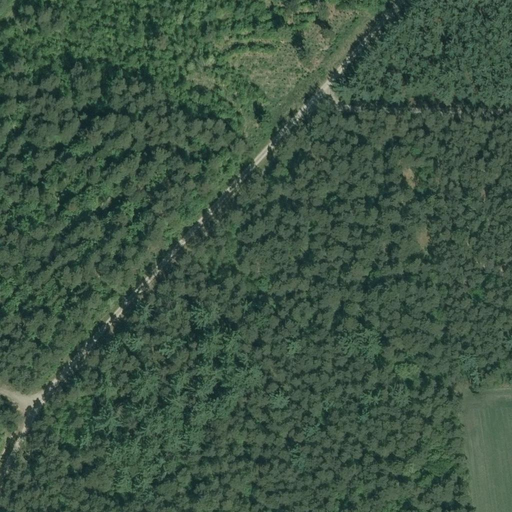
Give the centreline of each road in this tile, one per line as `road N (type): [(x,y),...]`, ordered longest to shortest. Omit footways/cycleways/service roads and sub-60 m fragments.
road 1 (track): [(0,472),(38,406),(108,317),(400,0)]
road 2 (track): [(511,114),(313,118)]
